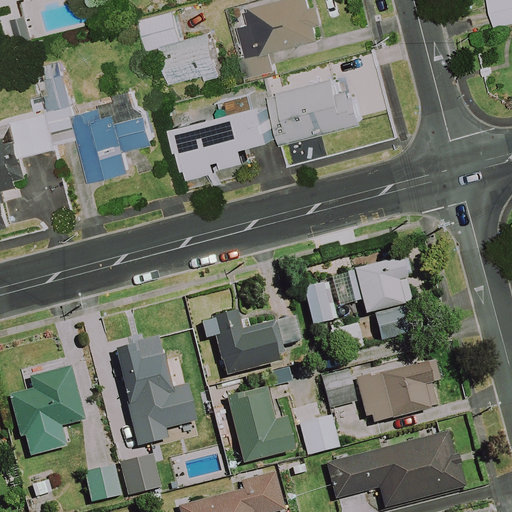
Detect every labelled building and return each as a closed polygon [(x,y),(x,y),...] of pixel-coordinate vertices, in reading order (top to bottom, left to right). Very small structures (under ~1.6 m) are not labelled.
[(272,53),(322,41),(318,25),(322,24),(317,4),(310,6),(308,0),(276,0),(248,7),(252,21),(237,25),(250,78),(277,71),(272,53)] [(511,0),(488,0),(496,28),(511,24),(511,0)] [(183,44),(174,12),(140,22),(149,52),(161,48),(172,85),(206,75),(207,81),(224,76),(212,35),(183,44)] [(347,98),(342,77),(269,97),(282,146),(364,124),(356,96),(347,98)] [(274,141),(263,104),(172,130),(186,180),(250,162),(246,149),(274,141)] [(114,105),(51,122),(58,148),(82,142),(93,183),(132,172),(126,153),(155,145),(148,116),(119,124),(114,105)] [(0,229),(8,228),(0,197),(0,192),(20,187),(13,161),(56,150),(47,115),(14,123),(17,134),(0,138),(0,229)] [(396,252),(333,268),(344,308),(358,304),(362,317),(409,305),(396,252)] [(325,283),(302,289),(312,327),(336,321),(325,283)] [(407,337),(402,314),(374,320),(379,343),(407,337)] [(238,316),(200,322),(203,342),(217,339),(223,378),(283,368),(279,348),(301,344),(297,320),(240,329),(238,316)] [(360,346),(355,325),(327,332),(332,353),(360,346)] [(163,369),(157,338),(116,346),(136,448),(169,441),(166,429),(195,423),(188,389),(171,392),(166,369),(163,369)] [(438,410),(425,362),(351,383),(349,374),(320,382),(327,410),(360,401),(367,427),(395,419),(396,421),(403,420),(438,410)] [(85,421),(71,368),(29,379),(32,390),(7,397),(18,439),(23,438),(28,459),(66,449),(60,428),(85,421)] [(272,424),(265,394),(227,403),(242,465),(292,453),(285,421),(272,424)] [(337,450),(329,418),(298,426),(306,458),(337,450)] [(462,490),(448,433),(325,464),(334,502),(378,491),(382,510),(462,490)] [(157,490),(151,461),(121,467),(127,496),(157,490)] [(120,497),(114,469),(84,475),(90,504),(120,497)] [(276,511),(283,510),(273,475),(240,483),(242,489),(177,506),(178,511),(276,511)]
